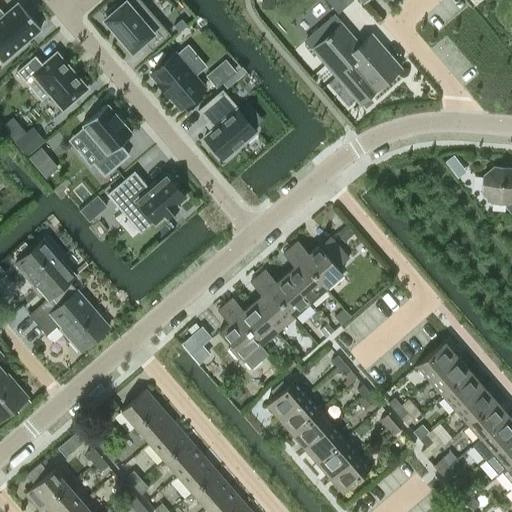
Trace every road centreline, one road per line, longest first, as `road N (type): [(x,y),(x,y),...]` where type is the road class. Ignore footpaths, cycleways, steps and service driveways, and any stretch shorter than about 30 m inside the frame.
road 1 (residential): [(51,0),(250,236)]
road 2 (residential): [(276,511),(129,343)]
road 3 (residential): [(462,335),(322,174)]
road 4 (unclassified): [(473,126),(392,24),(422,0)]
road 5 (residential): [(322,174),(359,141),(402,126),(473,126)]
road 6 (residential): [(129,343),(250,236)]
